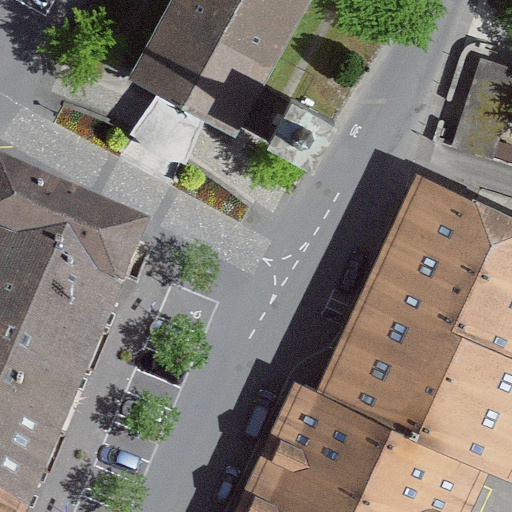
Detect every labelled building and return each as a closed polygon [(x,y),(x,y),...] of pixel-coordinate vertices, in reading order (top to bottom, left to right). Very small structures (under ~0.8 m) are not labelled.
[(172,0),(131,76),(129,79),(181,108),(235,139),(241,129),(310,0),(172,0)] [(511,93),(511,67),(481,58),(455,147),(493,159),(511,93)] [(335,124),(291,100),(279,122),(267,143),(264,147),(308,172),(332,129),(335,124)] [(143,232),(0,174),(0,240),(119,293),(143,232)] [(322,395),(480,469),(511,400),(511,237),(417,193),(322,395)] [(0,240),(0,511),(26,511),(119,293),(0,240)] [(248,511),(459,511),(474,481),(480,469),(322,395),(307,388),(248,511)]
